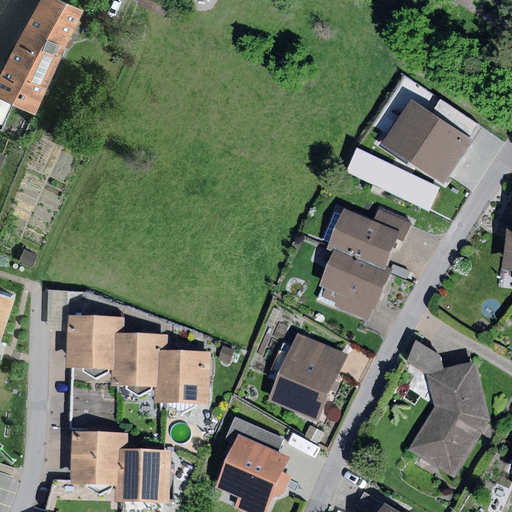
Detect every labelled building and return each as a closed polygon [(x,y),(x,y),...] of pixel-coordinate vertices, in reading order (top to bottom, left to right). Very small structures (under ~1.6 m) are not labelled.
[(79,8),(62,0),(32,0),(13,35),(0,59),(0,95),(33,110),(69,30),(79,34),(91,7),(81,3),(79,8)] [(171,0),(140,0),(138,6),(167,18),(174,1),(171,0)] [(432,112),(411,99),(382,143),(444,183),(473,139),(470,137),(432,112)] [(440,99),(432,112),(470,137),(478,124),(440,99)] [(366,145),(354,163),(390,186),(403,168),(366,145)] [(378,209),(373,221),(401,233),(408,236),(413,224),(378,209)] [(373,221),(345,210),(329,248),(335,250),(385,271),(401,233),(373,221)] [(511,229),(506,229),(501,269),(511,270),(511,229)] [(23,248),(17,261),(33,268),(39,255),(23,248)] [(385,271),(335,250),(320,287),(326,289),(373,308),(376,309),(391,274),(385,271)] [(373,308),(326,289),(323,297),(336,303),(335,307),(368,321),(373,308)] [(0,339),(15,296),(0,290),(0,339)] [(48,291),(47,330),(66,331),(67,292),(48,291)] [(117,370),(118,335),(118,317),(69,316),(68,369),(73,369),(85,369),(85,372),(96,380),(110,373),(110,370),(117,370)] [(162,387),(163,353),(163,337),(118,335),(117,370),(117,386),(127,386),(126,390),(139,397),(152,390),(152,387),(162,387)] [(347,356),(297,335),(269,402),(319,423),(347,356)] [(428,373),(444,370),(441,355),(416,342),(406,362),(428,373)] [(223,346),(218,359),(230,364),(235,351),(223,346)] [(211,354),(163,353),(162,387),(161,402),(168,403),(168,406),(182,414),(195,407),(195,404),(209,404),(211,354)] [(490,421),(476,362),(444,370),(428,373),(434,407),(408,450),(454,478),(490,421)] [(240,437),(278,453),(285,438),(236,417),(229,433),(240,437)] [(310,425),(304,437),(317,445),(324,433),(310,425)] [(119,487),(119,449),(120,433),(115,433),(72,432),(71,481),(71,486),(119,487)] [(278,453),(240,437),(217,488),(240,498),(236,508),(245,511),(266,511),(273,496),(284,493),(291,476),(283,473),(289,458),(278,453)] [(170,450),(119,449),(119,487),(118,502),(168,503),(170,450)] [(367,511),(381,511),(385,505),(364,493),(357,506),(367,511)]
